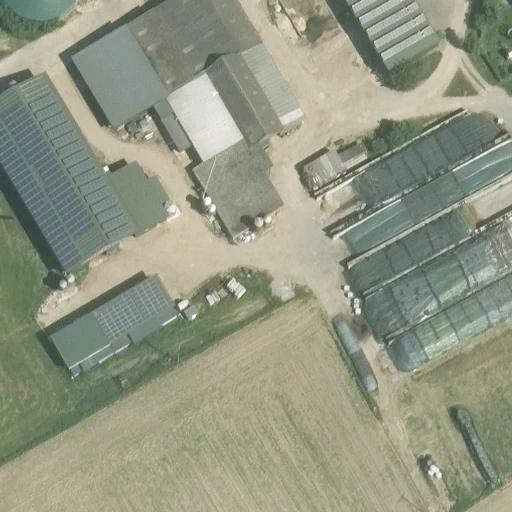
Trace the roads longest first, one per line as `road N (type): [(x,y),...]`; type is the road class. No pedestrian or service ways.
road 1 (track): [(461,0),(444,74),(401,108),(365,108),(342,74)]
road 2 (unknown): [(365,108),(269,188)]
